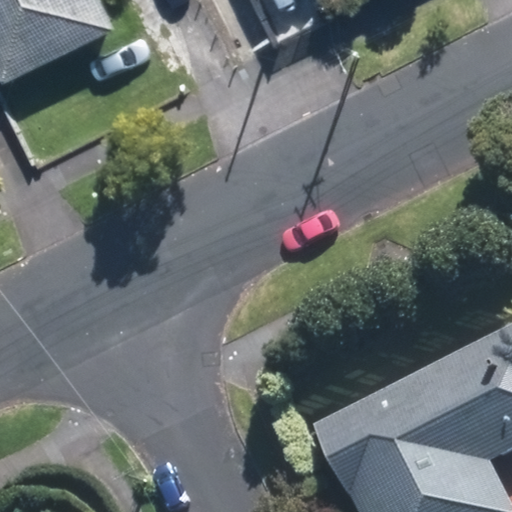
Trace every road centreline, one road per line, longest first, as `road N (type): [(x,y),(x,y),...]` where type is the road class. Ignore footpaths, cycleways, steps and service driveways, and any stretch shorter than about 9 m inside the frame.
road 1 (residential): [(101,287),(511,83)]
road 2 (residential): [(218,511),(101,287)]
